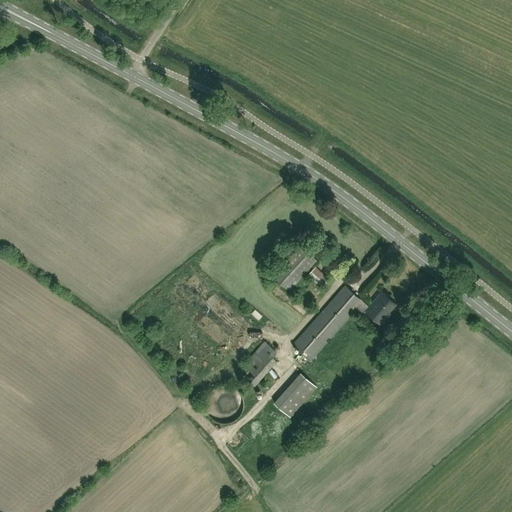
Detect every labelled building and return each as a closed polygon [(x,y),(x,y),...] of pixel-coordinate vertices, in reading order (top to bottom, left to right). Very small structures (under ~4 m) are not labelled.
[(316,260),(301,246),(273,276),(289,290),(316,260)] [(308,275),(321,288),(329,279),(316,266),(308,275)] [(357,307),(363,301),(346,285),(294,343),(311,359),(353,313),(357,307)] [(363,313),(366,310),(381,324),(387,318),(385,316),(397,303),(383,291),(381,293),(383,294),(373,305),(372,303),(369,307),(363,301),(357,307),(363,313)] [(257,310),(254,314),(261,320),(265,315),(257,310)] [(204,311),(197,318),(204,326),(212,319),(204,311)] [(249,325),(254,333),(259,330),(253,322),(249,325)] [(266,339),(241,369),(258,382),(282,352),(266,339)] [(289,412),(317,386),(303,370),(275,397),(289,412)] [(223,423),(225,423),(226,423),(228,423),(230,422),(231,422),(233,421),(234,420),(236,419),(237,418),(238,417),(239,416),(240,415),(241,413),(242,412),(243,410),(243,408),(243,407),(244,405),(244,403),(243,402),(243,400),(243,398),(242,397),(241,395),(241,394),(240,392),(238,391),(237,390),(236,389),(234,388),(233,387),(231,386),(230,386),(228,385),(226,385),(225,385),(223,385),(221,385),(220,386),(218,386),(216,387),(215,388),(213,389),(212,390),(211,391),(210,392),(209,393),(208,395),(207,396),(207,398),(206,400),(206,401),(206,403),(206,405),(206,406),(206,408),(206,410),(207,411),(208,413),(209,414),(210,416),(211,417),(212,418),(213,419),(215,420),(216,421),(218,422),(219,422),(221,423),(223,423)]
